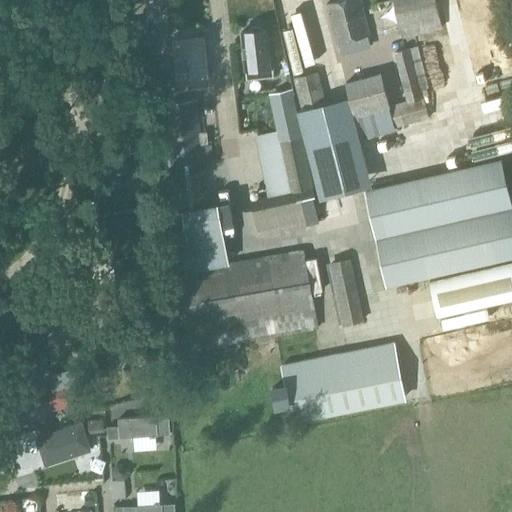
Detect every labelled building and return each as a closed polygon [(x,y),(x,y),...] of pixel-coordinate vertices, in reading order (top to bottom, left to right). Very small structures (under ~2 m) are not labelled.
[(370,34),(360,0),(338,0),(326,3),(336,43),(370,34)] [(436,0),(392,0),(402,38),(443,28),(436,0)] [(270,28),(263,28),(259,25),(252,26),(249,30),(242,31),(244,50),(246,50),(247,57),(245,57),(248,78),(276,75),(270,28)] [(207,34),(169,38),(175,94),(213,90),(207,34)] [(145,44),(151,96),(167,94),(161,42),(145,44)] [(430,118),(422,90),(429,88),(418,46),(394,51),(407,100),(390,105),(381,73),(345,82),(360,137),(430,118)] [(9,72),(0,71),(0,83),(2,84),(3,102),(46,105),(47,81),(9,79),(9,72)] [(302,109),(326,103),(318,71),(293,77),(302,109)] [(259,236),(298,227),(318,222),(313,197),(316,196),(301,130),(293,89),(269,94),(277,132),(256,136),(268,195),(250,199),(259,236)] [(197,100),(164,103),(170,159),(169,159),(170,167),(204,163),(204,155),(203,155),(201,143),(208,143),(206,133),(200,133),(197,100)] [(301,113),(305,135),(323,132),(318,109),(301,113)] [(388,288),(511,259),(511,204),(502,159),(366,190),(388,288)] [(135,161),(103,164),(105,182),(136,178),(135,161)] [(219,206),(164,216),(173,272),(167,273),(180,354),(319,328),(304,248),(230,261),(219,206)] [(116,260),(138,257),(143,256),(142,256),(136,211),(99,216),(104,249),(114,248),(116,260)] [(142,256),(143,256),(138,257),(141,277),(161,275),(158,253),(142,256)] [(99,258),(83,260),(88,289),(103,286),(99,258)] [(342,326),(364,321),(351,260),(329,264),(342,326)] [(157,304),(154,285),(131,289),(135,310),(157,304)] [(413,332),(511,312),(507,295),(409,315),(413,332)] [(117,362),(137,347),(113,315),(104,322),(110,330),(99,338),(117,362)] [(41,324),(49,357),(69,352),(64,333),(60,334),(56,320),(41,324)] [(285,382),(271,385),(276,407),(290,404),(293,423),(357,410),(406,400),(394,341),(346,351),(282,364),(285,382)] [(492,360),(511,359),(511,347),(492,348),(492,360)] [(96,378),(106,370),(94,353),(83,361),(96,378)] [(38,412),(40,412),(82,401),(73,370),(50,376),(54,389),(33,394),(38,412)] [(0,435),(1,438),(24,433),(17,405),(0,408),(0,435)] [(172,415),(119,419),(120,437),(173,433),(172,415)] [(45,467),(93,451),(83,422),(36,438),(45,467)] [(172,490),(134,493),(135,507),(173,504),(172,490)]
